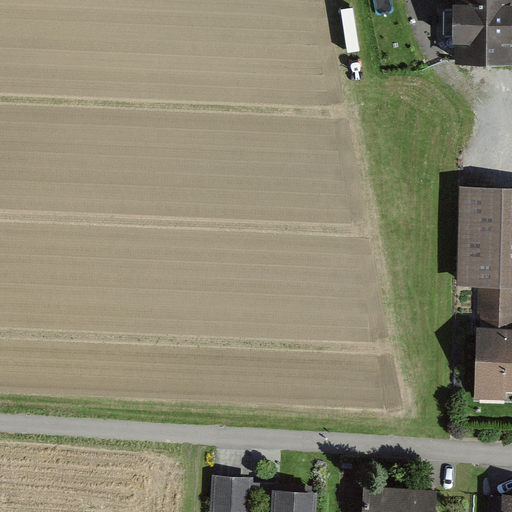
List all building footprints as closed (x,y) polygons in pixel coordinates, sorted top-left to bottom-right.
[(511,0),(459,0),(459,63),(511,64),(511,0)] [(511,189),(462,189),(460,288),(485,288),(484,331),(480,331),(479,403),(509,404),(509,393),(511,393),(511,189)] [(255,511),(256,479),(214,479),(214,511),(255,511)] [(439,511),(440,491),(367,488),(365,511),(439,511)] [(320,511),(321,493),(275,492),(274,511),(320,511)] [(511,511),(511,497),(492,497),(491,511),(511,511)]
